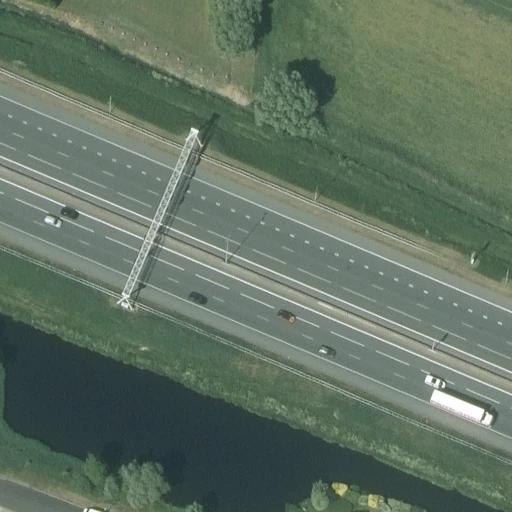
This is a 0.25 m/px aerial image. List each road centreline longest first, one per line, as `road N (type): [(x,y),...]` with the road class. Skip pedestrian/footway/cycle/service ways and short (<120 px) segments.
road 1 (motorway): [(511,352),(0,135)]
road 2 (motorway): [(0,203),(511,419)]
